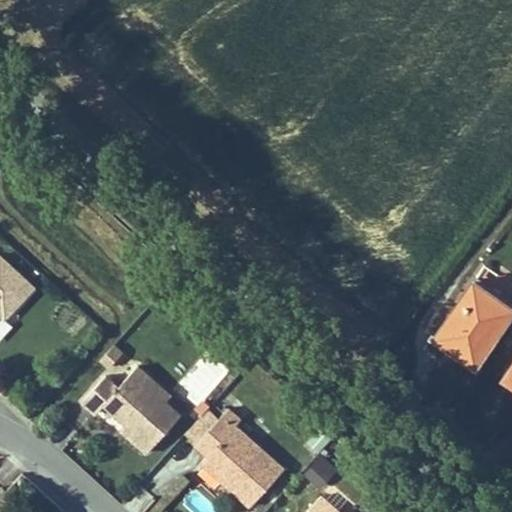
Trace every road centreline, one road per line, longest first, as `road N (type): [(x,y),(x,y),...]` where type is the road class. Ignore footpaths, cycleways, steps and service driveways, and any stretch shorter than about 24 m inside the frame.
road 1 (tertiary): [(493,511),(0,65)]
road 2 (residential): [(0,428),(96,511)]
